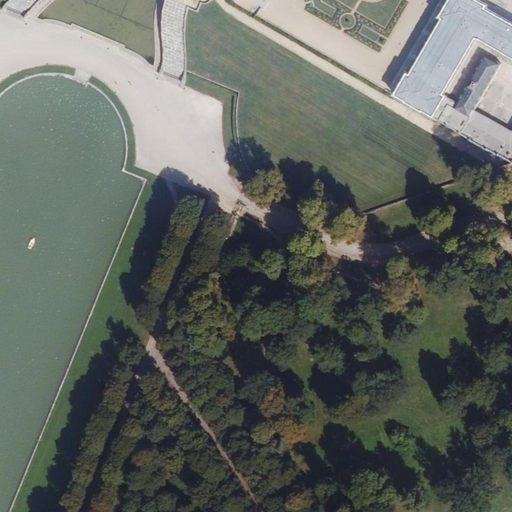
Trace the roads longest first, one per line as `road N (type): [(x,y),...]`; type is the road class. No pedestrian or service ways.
road 1 (track): [(261,511),(150,349),(216,185)]
road 2 (track): [(216,185),(352,248),(399,249),(511,215)]
road 3 (track): [(216,185),(109,69),(39,44),(0,46)]
road 4 (track): [(83,511),(150,349)]
